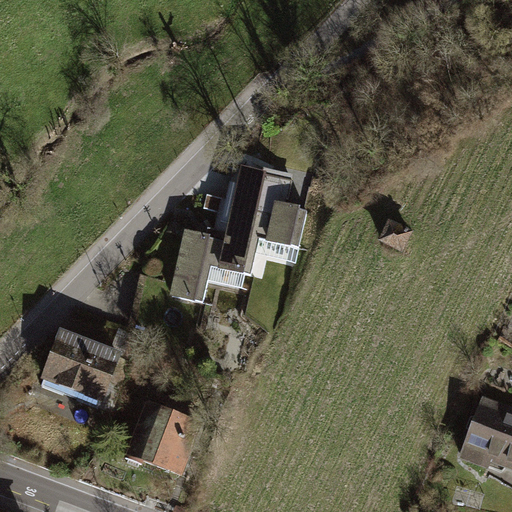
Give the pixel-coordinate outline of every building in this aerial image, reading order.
[(247,179),(240,178),(233,215),(219,212),(216,231),(229,234),(227,244),(258,250),(260,239),(300,246),(306,214),(287,211),(293,181),(248,172),(247,179)] [(412,234),(389,224),(380,244),(403,255),(412,234)] [(213,241),(187,236),(173,299),(206,306),(214,269),(253,277),(258,250),(227,244),(229,234),(216,231),(213,241)] [(107,413),(127,360),(64,336),(44,389),(107,413)] [(511,416),(482,405),(462,458),(487,468),(490,460),(511,468),(511,416)] [(122,464),(185,487),(205,432),(143,409),(122,464)]
